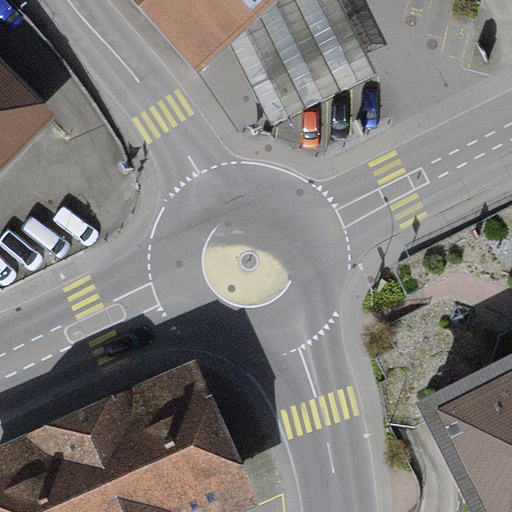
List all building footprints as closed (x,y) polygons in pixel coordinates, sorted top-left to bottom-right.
[(134,0),(192,63),(224,34),(261,0),(134,0)] [(339,0),(261,0),(224,34),(273,130),(382,79),(339,0)] [(0,144),(40,104),(0,63),(0,144)] [(511,511),(511,346),(418,391),(473,511),(511,511)] [(194,372),(0,462),(0,511),(220,511),(253,497),(194,372)]
